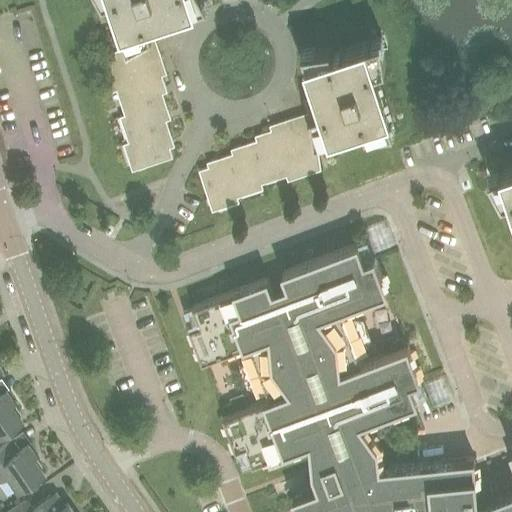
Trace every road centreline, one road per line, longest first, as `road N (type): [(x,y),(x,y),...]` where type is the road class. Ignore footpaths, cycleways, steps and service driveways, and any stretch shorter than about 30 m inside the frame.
road 1 (tertiary): [(134,511),(65,396),(4,214)]
road 2 (residential): [(136,266),(170,274),(391,190)]
road 3 (residential): [(285,72),(280,41),(256,18),(207,22),(184,65),(208,107)]
road 4 (residential): [(136,266),(208,107)]
road 5 (residential): [(4,214),(44,216),(136,266)]
road 6 (residential): [(443,170),(493,302)]
road 7 (residential): [(511,430),(478,420),(441,320)]
road 8 (residential): [(441,320),(391,190)]
